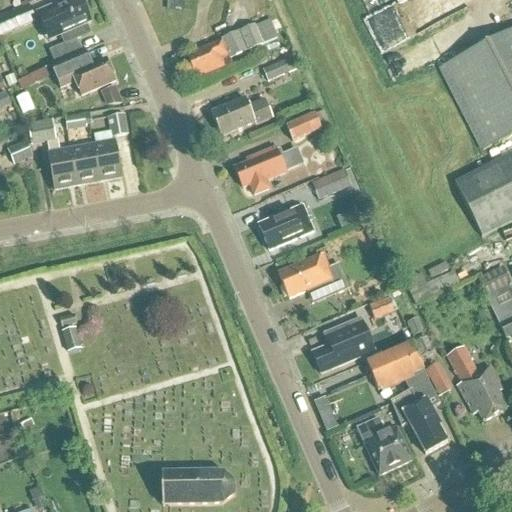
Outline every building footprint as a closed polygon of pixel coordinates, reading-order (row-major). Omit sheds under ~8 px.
[(373,44),(476,0),(404,0),(362,18),(373,44)] [(87,28),(90,27),(80,3),(57,12),(55,8),(38,15),(44,29),(54,25),(64,49),(91,37),(87,28)] [(0,19),(0,38),(18,31),(16,26),(36,18),(31,5),(10,13),(11,15),(0,19)] [(197,57),(187,61),(195,79),(204,75),(206,79),(232,68),(229,61),(248,53),(248,54),(276,42),(269,26),(257,31),(256,29),(196,54),(197,57)] [(511,34),(439,72),(483,156),(511,140),(511,34)] [(386,71),(407,61),(403,53),(382,63),(386,71)] [(106,63),(91,69),(85,54),(50,69),(60,91),(75,85),(80,99),(115,85),(106,63)] [(290,56),(285,58),(260,68),(268,87),(298,74),(290,56)] [(7,89),(16,86),(13,78),(4,81),(7,89)] [(122,106),(114,89),(100,95),(108,112),(122,106)] [(11,100),(19,116),(31,110),(23,94),(11,100)] [(0,100),(0,116),(11,112),(6,98),(0,100)] [(267,110),(251,116),(245,102),(211,116),(221,141),(255,126),(256,128),(272,122),(267,110)] [(287,131),(293,146),(319,136),(322,144),(334,140),(325,117),(287,131)] [(65,123),(67,132),(89,128),(88,120),(65,123)] [(129,140),(125,120),(109,123),(113,143),(129,140)] [(27,130),(31,151),(56,147),(52,126),(27,130)] [(93,150),(99,186),(122,182),(115,145),(93,150)] [(8,155),(13,168),(14,171),(32,163),(26,147),(8,155)] [(93,150),(70,154),(76,190),(99,186),(93,150)] [(296,154),(279,161),(276,152),(247,163),(248,166),(234,172),(242,192),(249,189),(253,199),(270,193),(266,185),(286,177),(285,176),(302,169),(296,154)] [(76,190),(70,154),(47,158),(54,194),(76,190)] [(511,158),(476,177),(455,188),(483,242),(511,226),(511,158)] [(297,195),(303,210),(304,212),(351,193),(345,176),(297,195)] [(304,212),(303,210),(258,229),(269,255),(314,236),(304,212)] [(322,258),(278,277),(289,303),(307,295),(313,310),(350,294),(340,270),(329,274),(322,258)] [(485,301),(511,287),(511,286),(504,271),(477,284),(485,301)] [(432,301),(420,277),(403,285),(415,309),(432,301)] [(511,287),(485,301),(507,343),(511,340),(511,287)] [(367,308),(372,322),(392,314),(386,301),(367,308)] [(73,318),(58,322),(61,332),(76,328),(73,318)] [(312,357),(321,378),(360,361),(355,350),(369,344),(360,322),(341,330),(347,342),(312,357)] [(81,352),(75,331),(61,335),(66,356),(81,352)] [(434,358),(427,343),(415,348),(422,364),(434,358)] [(423,374),(412,347),(366,367),(377,394),(378,393),(382,400),(404,389),(405,390),(424,380),(422,376),(415,381),(413,378),(423,374)] [(446,359),(461,386),(455,390),(472,420),(478,416),(483,426),(508,412),(500,398),(503,397),(488,369),(477,375),(463,349),(446,359)] [(432,363),(422,368),(429,386),(440,382),(432,363)] [(391,406),(391,407),(390,408),(395,419),(402,432),(409,428),(425,458),(446,446),(439,432),(441,431),(431,413),(440,408),(424,380),(405,390),(405,391),(390,399),(393,405),(391,406)] [(379,480),(411,465),(397,434),(386,439),(378,422),(356,432),(379,480)] [(19,438),(31,464),(46,457),(34,431),(19,438)] [(162,509),(222,508),(233,498),(233,486),(224,476),(213,475),(162,476),(162,509)]
